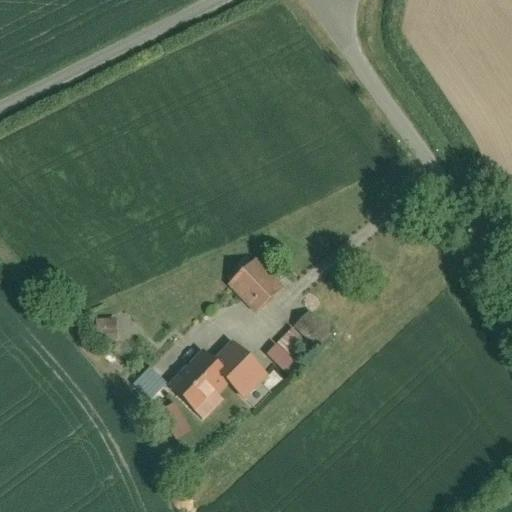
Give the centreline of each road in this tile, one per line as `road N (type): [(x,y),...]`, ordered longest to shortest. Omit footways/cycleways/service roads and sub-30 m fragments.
road 1 (unclassified): [(335,29),(511,275)]
road 2 (residential): [(212,0),(0,106)]
